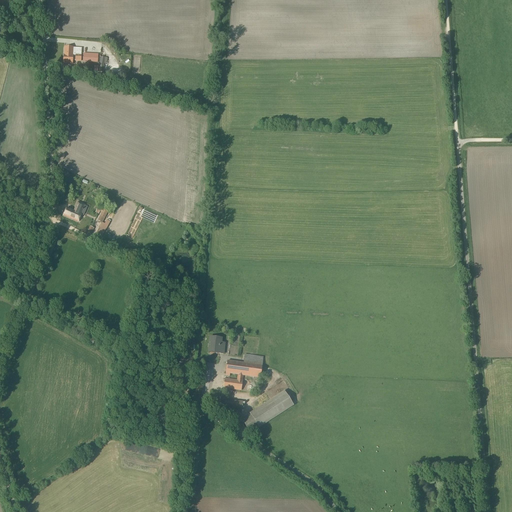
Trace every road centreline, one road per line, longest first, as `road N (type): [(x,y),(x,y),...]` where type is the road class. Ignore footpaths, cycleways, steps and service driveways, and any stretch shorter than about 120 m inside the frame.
road 1 (track): [(178,511),(192,288),(54,219)]
road 2 (unclassified): [(458,143),(489,511)]
road 3 (unclassified): [(40,0),(54,219)]
road 4 (track): [(511,143),(458,143),(445,0)]
road 5 (track): [(54,219),(0,356)]
road 6 (unclassified): [(336,511),(318,487),(245,431)]
